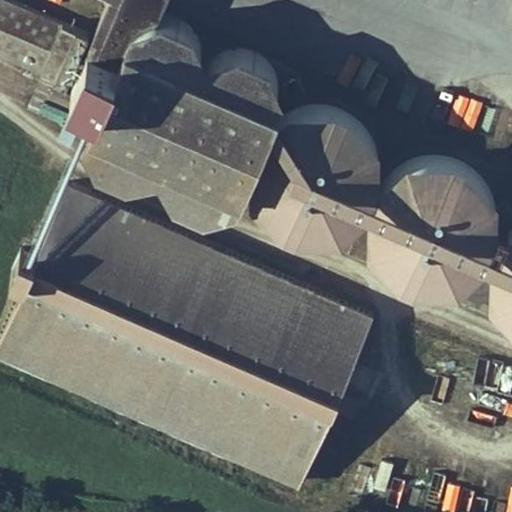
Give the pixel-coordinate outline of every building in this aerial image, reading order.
[(100,23),(47,0),(0,0),(0,36),(78,72),(100,23)] [(179,4),(169,8),(172,0),(119,0),(89,75),(132,93),(124,101),(118,113),(117,121),(117,127),(118,133),(122,141),(128,150),(136,155),(143,159),(153,160),(161,160),(169,157),(174,154),(181,149),(187,141),(192,143),(192,151),(193,160),(198,170),(205,178),(213,183),(223,186),(234,186),(244,184),(253,178),(257,174),(263,164),(265,157),(266,147),(265,139),(263,134),(260,128),(252,121),(256,111),(264,111),(273,110),(281,106),(290,99),(295,92),(299,82),(300,74),(299,70),(297,60),(294,54),(286,46),(277,40),(269,37),(263,37),(251,39),(242,44),(238,46),(233,52),(226,50),(227,41),(225,30),(220,19),(217,16),(212,11),(201,5),(190,3),(179,4)] [(404,303),(90,169),(58,243),(41,236),(31,259),(46,266),(16,341),(333,472),(404,303)] [(511,370),(501,370),(502,356),(461,354),(459,382),(511,385),(511,370)] [(403,455),(395,485),(409,488),(416,459),(403,455)] [(458,496),(458,487),(446,486),(444,511),(452,511),(501,511),(502,503),(487,502),(487,498),(458,496)] [(392,489),(388,507),(401,510),(405,492),(392,489)]
